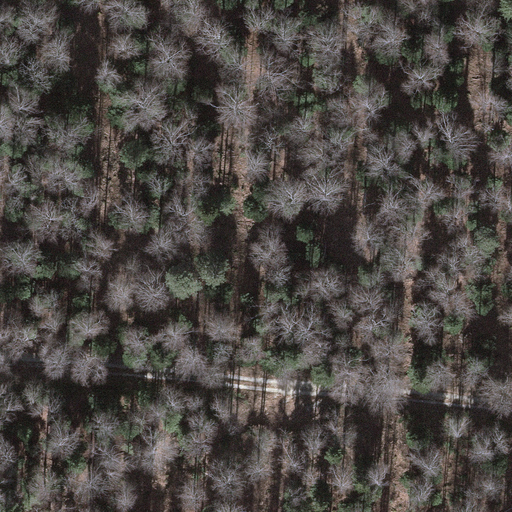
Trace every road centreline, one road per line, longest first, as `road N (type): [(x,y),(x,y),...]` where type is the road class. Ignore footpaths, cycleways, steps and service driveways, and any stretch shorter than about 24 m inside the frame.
road 1 (track): [(0,355),(309,386),(511,393)]
road 2 (track): [(0,503),(160,456),(309,386)]
